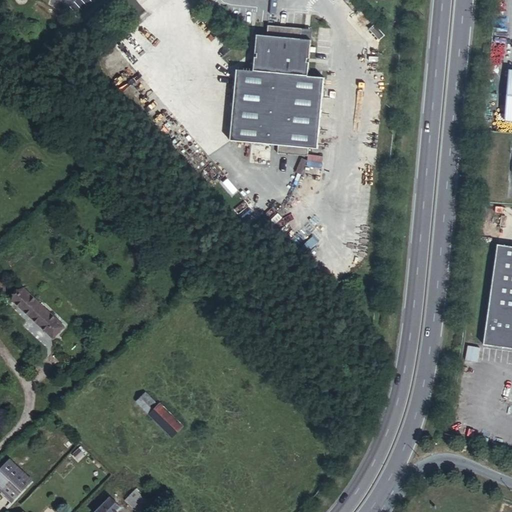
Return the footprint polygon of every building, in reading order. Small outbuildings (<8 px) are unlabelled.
[(266,36),(256,35),(251,71),(234,68),(224,139),(272,146),(271,154),(301,158),(302,150),(312,151),(322,80),(305,78),(307,64),(305,64),(306,61),(308,61),(310,42),(300,41),(301,31),(268,26),(266,36)] [(312,32),(301,31),(300,41),(310,42),(312,32)] [(373,31),(368,36),(378,47),(383,42),(373,31)] [(511,71),(507,71),(502,121),(511,121),(511,71)] [(511,247),(498,246),(485,346),(511,349),(511,247)] [(56,324),(21,292),(11,303),(46,335),(56,324)] [(62,329),(56,324),(46,335),(52,340),(62,329)] [(145,391),(135,400),(170,439),(183,429),(170,414),(177,408),(168,398),(158,406),(145,391)] [(28,483),(6,463),(0,468),(0,493),(9,502),(28,483)] [(140,511),(149,503),(134,489),(124,500),(137,511),(140,511)] [(116,511),(121,507),(109,497),(94,511),(116,511)] [(150,511),(154,508),(149,503),(140,511),(150,511)]
